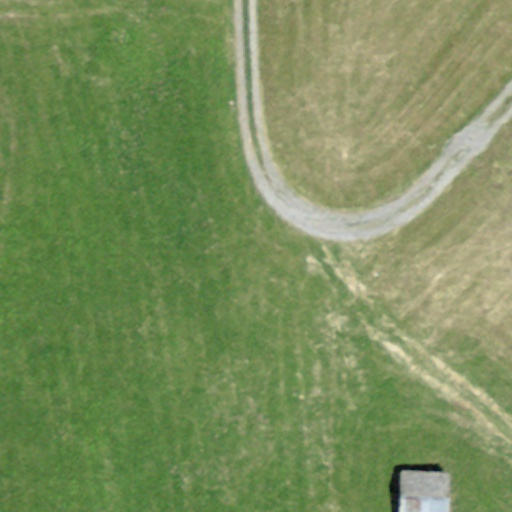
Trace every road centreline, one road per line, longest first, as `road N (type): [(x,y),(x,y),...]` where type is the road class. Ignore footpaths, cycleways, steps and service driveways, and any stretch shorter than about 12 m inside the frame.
road 1 (track): [(511,98),(409,208),(367,230),(317,227),(279,206),(253,150),(251,0)]
road 2 (track): [(511,413),(398,352),(338,286),(317,227)]
